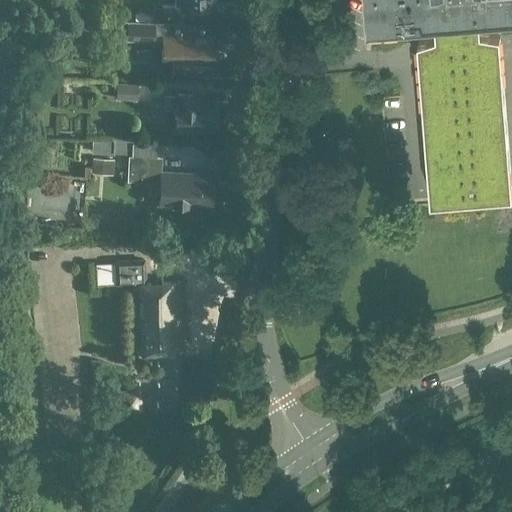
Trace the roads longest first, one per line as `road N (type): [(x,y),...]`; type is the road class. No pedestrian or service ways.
road 1 (tertiary): [(309,441),(282,401),(266,329),(268,0)]
road 2 (secondary): [(511,351),(413,388),(309,441)]
road 3 (secondary): [(322,462),(511,363)]
